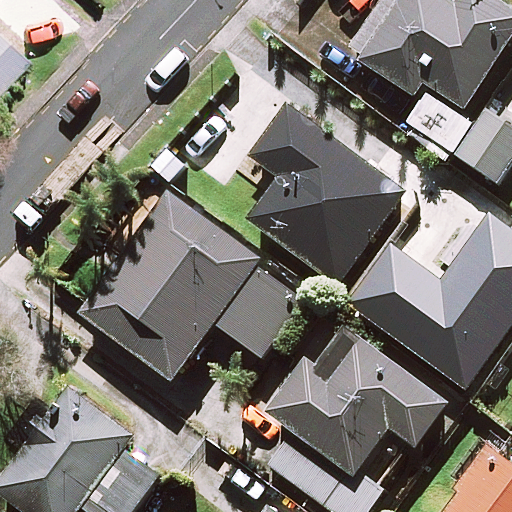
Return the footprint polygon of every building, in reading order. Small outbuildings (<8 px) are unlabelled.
[(465,0),(458,11),(442,0),(402,0),(360,65),(422,105),(430,92),(469,117),(511,51),(511,14),(490,0),(465,0)] [(0,85),(24,58),(0,37),(0,85)] [(410,203),(288,110),(252,157),(286,183),(254,225),(342,292),(410,203)] [(511,173),(511,131),(490,116),(460,162),(502,189),(511,173)] [(499,206),(452,168),(422,205),(469,243),(499,206)] [(269,271),(173,200),(86,319),(179,388),(221,331),(266,365),(307,309),(264,277),(269,271)] [(453,412),(341,329),(273,422),(295,438),(272,470),(330,511),(376,511),(388,496),(365,479),(395,437),(421,456),(453,412)] [(134,439),(74,394),(0,491),(0,496),(21,511),(141,511),(165,481),(125,451),(134,439)] [(511,511),(511,452),(504,464),(492,456),(455,511),(511,511)]
